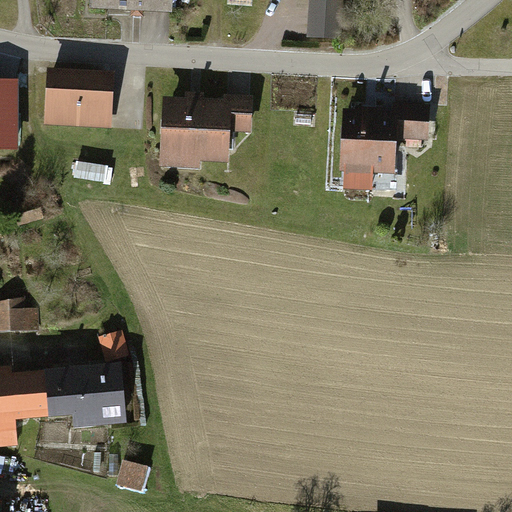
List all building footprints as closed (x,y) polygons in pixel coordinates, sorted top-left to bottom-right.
[(342,0),(311,0),(310,37),(341,39),(342,0)] [(116,75),(54,72),(52,120),(114,123),(116,75)] [(237,98),(236,126),(258,127),(259,96),(237,95),(237,98)] [(236,126),(237,98),(173,96),(171,161),(205,162),(205,155),(235,156),(236,126)] [(17,105),(0,104),(0,158),(14,159),(17,105)] [(396,112),(355,110),(352,164),(399,166),(400,136),(427,137),(429,105),(397,104),(396,112)] [(28,298),(0,300),(0,329),(47,324),(45,305),(29,306),(28,298)] [(107,362),(131,355),(123,329),(99,336),(107,362)] [(32,416),(29,371),(18,372),(18,366),(0,366),(0,444),(23,443),(21,417),(32,416)] [(29,371),(32,416),(63,414),(63,426),(128,422),(125,366),(29,371)] [(126,456),(120,482),(146,489),(153,463),(126,456)]
